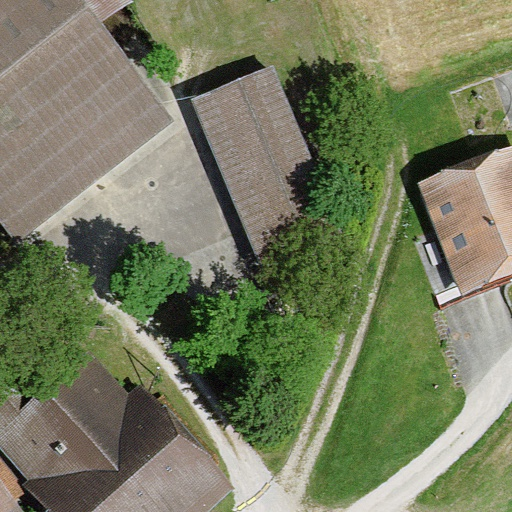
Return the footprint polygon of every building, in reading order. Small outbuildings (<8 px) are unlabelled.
[(0,0),(0,224),(25,256),(175,137),(65,0),(0,0)] [(196,118),(269,284),(354,247),(282,81),(196,118)] [(511,166),(426,198),(470,318),(511,302),(511,166)] [(0,449),(57,511),(232,511),(237,508),(101,360),(42,414),(0,368),(0,449)] [(0,511),(18,511),(0,488),(0,511)]
